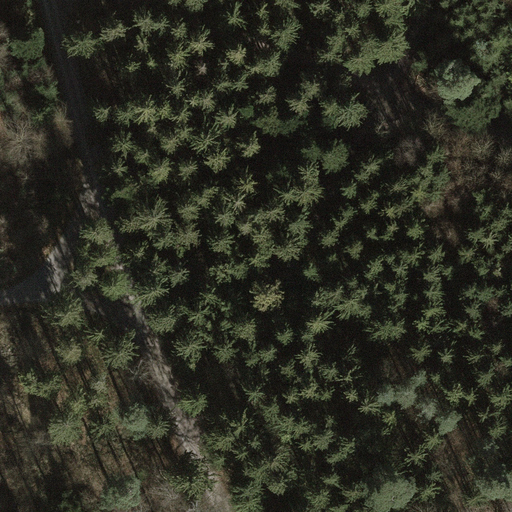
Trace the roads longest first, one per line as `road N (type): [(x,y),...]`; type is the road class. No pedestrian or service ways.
road 1 (track): [(34,286),(137,314),(49,0)]
road 2 (track): [(189,445),(394,94)]
road 3 (track): [(126,0),(394,94)]
road 4 (unclassified): [(225,511),(137,314)]
road 5 (track): [(394,94),(511,142)]
road 6 (track): [(34,286),(59,263),(96,179)]
